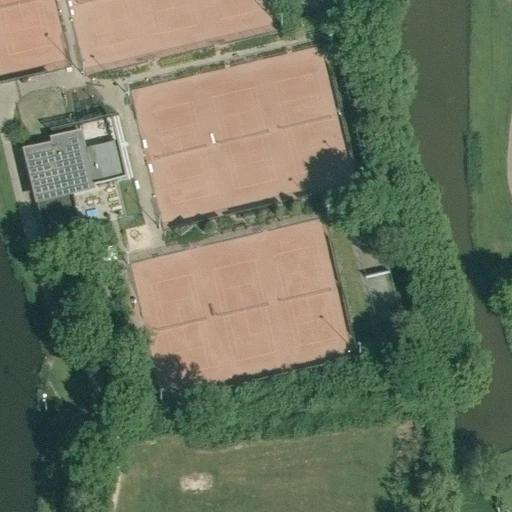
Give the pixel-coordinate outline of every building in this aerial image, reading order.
[(126,181),(125,177),(111,119),(73,128),(75,138),(54,144),(55,149),(27,156),(38,201),(35,202),(35,203),(131,180),(126,181)] [(131,180),(35,203),(44,238),(92,226),(139,215),(131,180)] [(119,261),(116,247),(99,250),(102,264),(119,261)] [(77,277),(86,275),(84,268),(76,270),(77,277)] [(108,300),(102,271),(91,274),(97,302),(108,300)]
